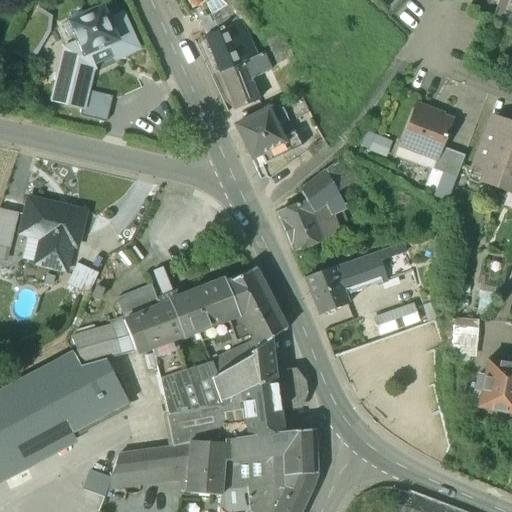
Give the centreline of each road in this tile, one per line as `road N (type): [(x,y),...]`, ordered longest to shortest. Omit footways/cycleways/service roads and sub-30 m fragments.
road 1 (secondary): [(237,181),(327,386),(363,445)]
road 2 (tertiary): [(237,181),(199,182),(0,138)]
road 3 (secondary): [(150,0),(237,181)]
road 4 (residential): [(511,97),(418,55),(450,0)]
road 5 (secondary): [(363,445),(407,473),(503,511)]
